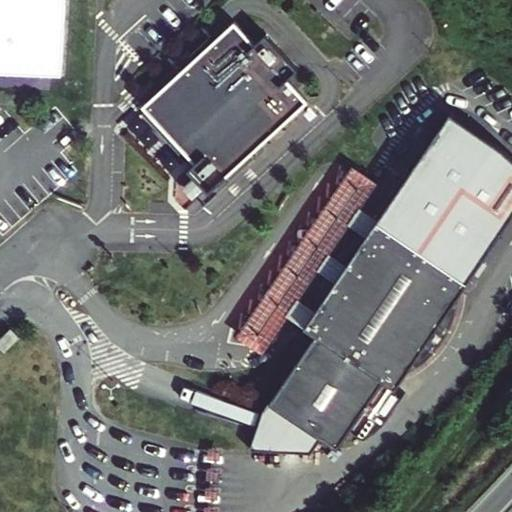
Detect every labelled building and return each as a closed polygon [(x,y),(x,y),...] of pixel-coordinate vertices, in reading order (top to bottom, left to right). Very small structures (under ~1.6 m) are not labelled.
[(63,0),(0,0),(0,63),(59,67),(63,0)] [(262,52),(241,28),(144,110),(197,172),(191,176),(210,198),(311,113),(291,90),(302,80),(271,44),(262,52)] [(511,114),(460,80),(379,203),(389,210),(396,208),(400,208),(404,207),(406,207),(414,209),(424,212),(429,214),(434,218),(440,222),(443,224),(447,228),(450,231),(453,235),(456,240),(457,244),(459,248),(460,252),(460,255),(470,262),(511,197),(511,114)] [(364,220),(370,217),(364,203),(359,194),(353,197),(345,202),(338,206),(329,214),(322,221),(313,234),(309,240),(306,245),(303,251),(299,262),(297,269),(295,281),(294,286),(294,296),(307,292),(319,288),(320,284),(321,280),(322,275),(324,270),(326,264),(328,259),(330,255),(333,251),(336,247),(339,243),(344,236),(348,232),(352,228),(357,225),(361,222),(364,220)] [(391,362),(401,369),(411,355),(418,351),(426,346),(432,340),(437,336),(441,331),(446,324),(447,321),(451,315),(454,310),(457,302),(459,294),(460,290),(461,284),(461,276),(470,262),(460,255),(460,252),(459,248),(457,244),(456,240),(453,235),(450,231),(447,228),(443,224),(440,222),(434,218),(429,214),(424,212),(414,209),(406,207),(404,207),(400,208),(396,208),(389,210),(379,203),(370,217),(364,220),(361,222),(357,225),(352,228),(348,232),(344,236),(339,243),(336,247),(333,251),(330,255),(328,259),(326,264),(324,270),(322,275),(321,280),(320,284),(319,288),(319,289),(319,297),(310,310),(321,317),(276,388),(329,422),(346,432),(391,362)] [(479,279),(461,284),(460,290),(459,294),(457,302),(454,310),(451,315),(447,321),(446,324),(441,331),(437,336),(432,340),(426,346),(418,351),(420,369),(421,378),(430,374),(435,371),(444,364),(450,359),(458,351),(463,345),(466,341),(470,335),(477,321),(481,311),(484,300),(486,292),(487,283),(487,276),(479,279)] [(0,340),(0,346),(6,352),(21,337),(13,328),(0,340)] [(329,422),(276,388),(260,426),(321,437),(329,422)]
